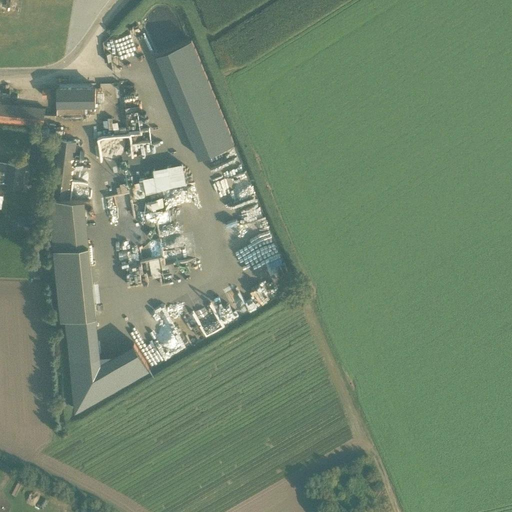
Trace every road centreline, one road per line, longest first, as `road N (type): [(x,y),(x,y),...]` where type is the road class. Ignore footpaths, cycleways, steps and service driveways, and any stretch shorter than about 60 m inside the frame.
road 1 (track): [(192,0),(397,511)]
road 2 (unclassified): [(0,72),(41,73),(71,59),(115,0)]
road 3 (track): [(127,511),(0,458)]
